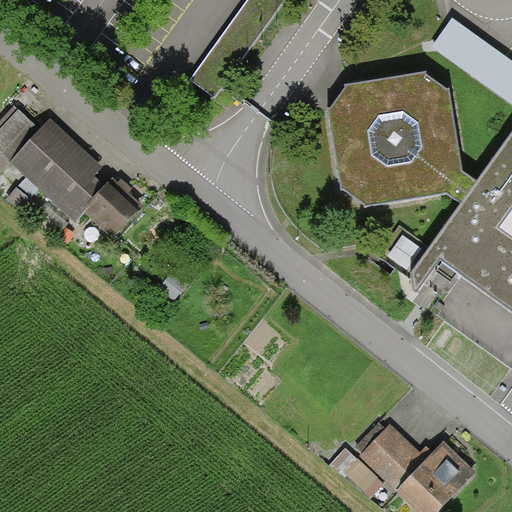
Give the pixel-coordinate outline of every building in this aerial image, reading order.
[(248,0),(191,80),(215,97),(284,0),(248,0)] [(434,48),(511,103),(511,63),(452,21),(434,48)] [(462,276),(511,311),(511,137),(478,186),(461,173),(450,92),(447,92),(427,79),(426,75),(345,87),(345,90),(332,112),(328,113),(340,191),(344,190),(365,206),(365,208),(448,196),(463,207),(412,272),(415,290),(418,293),(413,301),(426,311),(435,299),(450,292),(462,276)] [(0,123),(0,173),(10,163),(28,179),(9,199),(22,212),(31,203),(41,212),(35,219),(53,236),(71,217),(75,221),(85,211),(113,237),(143,206),(130,194),(134,189),(122,178),(119,181),(115,177),(107,186),(96,176),(104,168),(50,118),(40,129),(16,106),(0,123)] [(408,268),(424,248),(406,234),(390,254),(408,268)] [(364,453),(360,457),(417,511),(435,511),(475,471),(443,442),(433,453),(426,447),(420,453),(390,425),(386,429),(379,422),(356,446),(364,453)]
